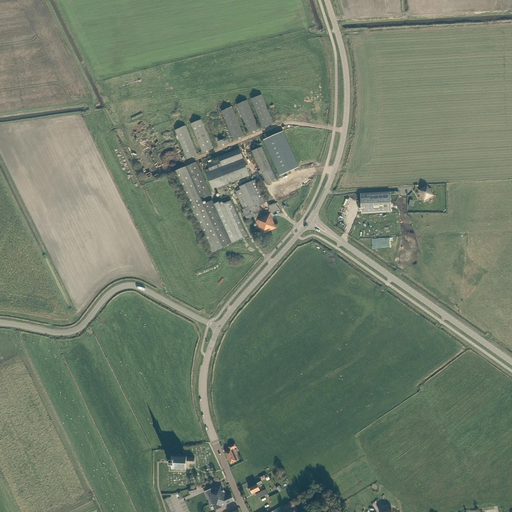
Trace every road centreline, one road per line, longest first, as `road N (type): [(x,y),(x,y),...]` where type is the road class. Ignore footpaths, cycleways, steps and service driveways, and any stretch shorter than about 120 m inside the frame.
road 1 (tertiary): [(0,323),(74,331),(111,292),(131,285),(218,329)]
road 2 (tertiary): [(312,216),(338,158),(346,113),(344,61),(327,0)]
road 3 (tertiary): [(511,362),(341,242)]
road 4 (tertiary): [(241,502),(203,397),(218,329)]
road 5 (tertiary): [(218,329),(307,223)]
road 6 (track): [(272,263),(234,199),(213,196),(197,158)]
